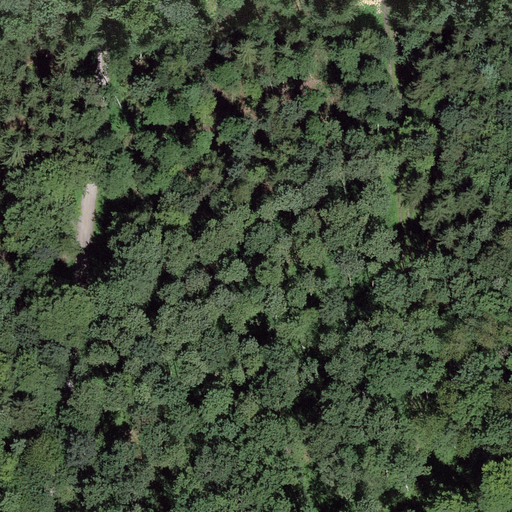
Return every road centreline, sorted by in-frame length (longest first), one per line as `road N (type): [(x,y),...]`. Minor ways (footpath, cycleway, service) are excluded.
road 1 (track): [(113,0),(55,511)]
road 2 (track): [(392,0),(410,343),(440,511)]
